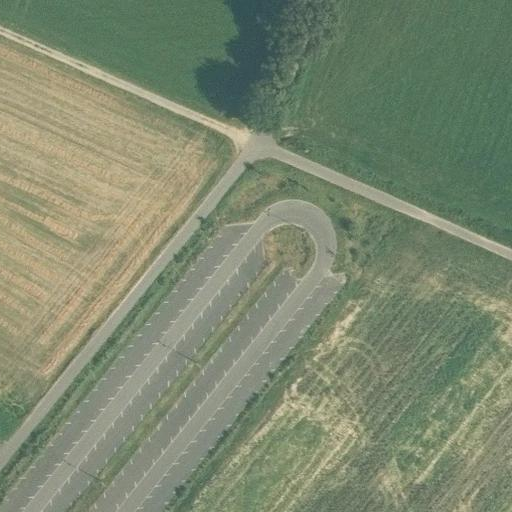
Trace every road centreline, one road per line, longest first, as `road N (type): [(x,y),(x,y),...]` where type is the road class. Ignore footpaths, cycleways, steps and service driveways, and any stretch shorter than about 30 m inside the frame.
road 1 (track): [(0,476),(265,153),(326,0)]
road 2 (track): [(511,262),(0,38)]
